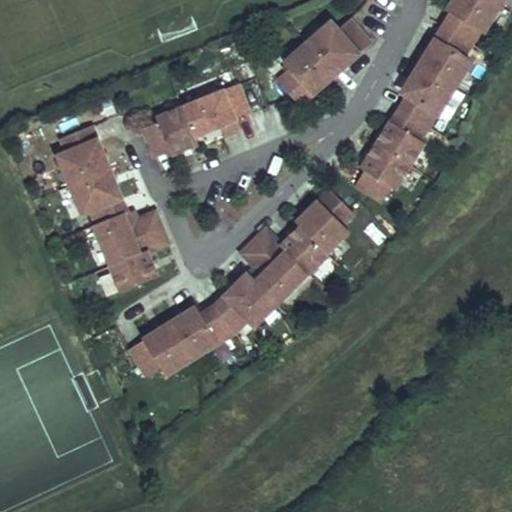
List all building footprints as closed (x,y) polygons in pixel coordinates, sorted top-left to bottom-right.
[(443,27),(471,44),(479,30),(483,33),(499,7),(487,0),(454,0),(447,11),(452,14),(443,27)] [(307,44),(334,75),(370,44),(349,20),(337,30),(331,23),(307,44)] [(419,67),(454,88),(470,61),(463,57),(471,44),(443,27),(419,67)] [(334,75),(307,44),(284,64),(290,71),(278,81),(299,106),(334,75)] [(400,110),(427,127),(435,113),(448,121),(464,95),(454,88),(419,67),(402,93),(408,97),(400,110)] [(183,109),(194,136),(220,125),(235,119),(249,114),(237,84),(222,90),(223,93),(183,109)] [(198,145),(194,136),(183,109),(181,106),(155,116),(157,122),(143,128),(155,157),(170,151),(172,156),(198,145)] [(374,145),(410,167),(425,144),(419,140),(427,127),(400,110),(391,123),(389,121),(374,145)] [(235,119),(220,125),(224,135),(239,129),(235,119)] [(59,157),(70,184),(108,169),(91,126),(61,138),(67,154),(59,157)] [(396,191),(410,167),(374,145),(359,168),(364,171),(355,184),(383,201),(391,187),(396,191)] [(108,169),(70,184),(82,214),(91,211),(97,224),(118,215),(126,212),(108,169)] [(299,226),(325,252),(347,229),(341,223),(338,220),(349,209),(330,190),(296,223),(299,226)] [(352,212),(349,209),(338,220),(341,223),(352,212)] [(126,212),(118,215),(124,228),(129,226),(128,223),(137,219),(133,210),(126,212)] [(132,239),(160,227),(154,212),(137,219),(128,223),(129,226),(124,228),(118,215),(97,224),(95,225),(111,264),(138,253),(132,239)] [(286,252),(306,273),(309,276),(329,256),(325,252),(299,226),(279,245),(265,230),(253,241),(275,263),(286,252)] [(167,243),(160,227),(132,239),(138,253),(111,264),(107,266),(118,292),(158,276),(147,250),(167,243)] [(254,282),(275,304),(306,273),(286,252),(275,263),(253,241),(241,253),(255,267),(258,270),(261,268),(265,272),(254,282)] [(247,275),(254,282),(265,272),(261,268),(258,270),(255,267),(247,275)] [(214,307),(234,332),(248,318),(254,325),(275,304),(254,282),(247,275),(246,274),(214,307)] [(169,324),(190,359),(234,332),(214,307),(200,315),(195,307),(169,324)] [(190,359),(169,324),(129,348),(146,376),(160,367),(164,375),(190,359)]
